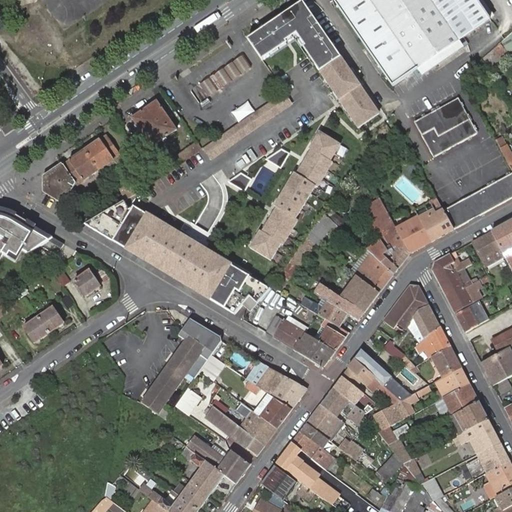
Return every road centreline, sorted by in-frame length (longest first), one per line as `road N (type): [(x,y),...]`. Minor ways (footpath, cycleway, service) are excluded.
road 1 (primary): [(14,159),(246,0)]
road 2 (primary): [(216,0),(39,121)]
road 3 (residential): [(414,266),(511,444)]
road 4 (residential): [(321,385),(152,280)]
road 5 (residential): [(152,280),(0,393)]
road 6 (residential): [(152,280),(25,205),(0,180)]
road 7 (residential): [(321,385),(228,511)]
road 8 (residential): [(414,266),(321,385)]
